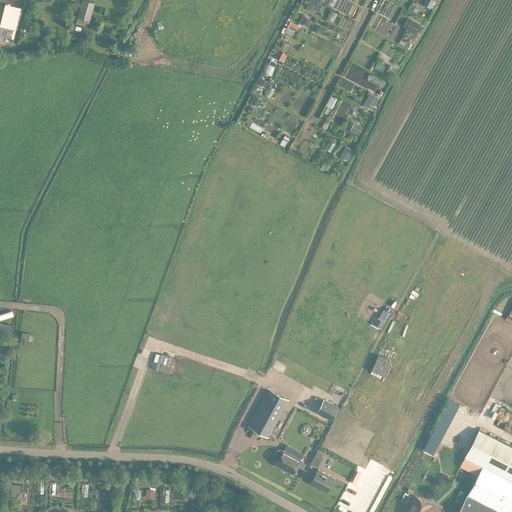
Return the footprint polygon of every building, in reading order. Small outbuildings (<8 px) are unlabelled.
[(86,0),(82,0),(76,23),(89,27),(95,2),(86,0)] [(315,11),(319,3),(313,0),(309,0),(306,7),(315,11)] [(434,1),(432,0),(427,0),(424,5),(430,8),(434,1)] [(5,12),(0,27),(0,41),(9,44),(18,16),(5,12)] [(311,20),(302,15),(298,22),(307,26),(311,20)] [(405,29),(405,30),(415,35),(420,25),(410,20),(410,21),(405,29)] [(290,21),(288,26),(296,30),(299,25),(290,21)] [(284,53),(281,51),(280,50),(276,58),(283,62),(287,55),(284,53)] [(391,66),(387,73),(392,76),(396,69),(391,66)] [(383,87),(386,80),(370,74),(368,81),(383,87)] [(265,88),(268,82),(261,79),(258,84),(265,88)] [(379,98),(370,93),(365,102),(375,107),(376,104),(379,98)] [(254,95),(250,103),(257,107),(262,99),(254,95)] [(327,106),(333,108),(336,98),(330,96),(327,106)] [(354,123),(350,131),(358,135),(362,128),(354,123)] [(341,155),(349,159),(353,151),(345,146),(341,155)] [(324,162),(321,168),(327,170),(329,165),(324,162)] [(383,321),(388,313),(383,310),(378,318),(383,321)] [(380,329),(384,322),(383,321),(378,318),(376,318),(373,325),(379,328),(380,329)] [(0,323),(0,336),(12,337),(13,325),(0,323)] [(160,354),(160,355),(157,363),(155,362),(153,369),(159,371),(168,374),(173,359),(160,354)] [(251,426),(268,436),(287,400),(270,391),(251,426)] [(431,438),(441,443),(459,404),(449,399),(431,438)] [(331,420),(337,408),(323,400),(317,412),(331,420)] [(511,511),(511,447),(478,430),(459,467),(477,476),(457,511),(511,511)] [(275,464),(293,474),(300,460),(283,450),(282,451),(279,450),(276,451),(274,454),(275,458),(277,460),(275,464)] [(310,483),(312,485),(319,489),(320,488),(326,491),(326,492),(334,478),(318,470),(310,483)] [(12,494),(20,494),(20,485),(13,484),(12,494)] [(187,484),(183,492),(193,497),(197,490),(187,484)] [(101,492),(101,494),(110,495),(111,488),(102,486),(101,492)] [(147,490),(145,498),(154,499),(155,491),(147,490)] [(412,506),(408,511),(439,511),(440,510),(431,506),(432,505),(422,500),(414,496),(410,505),(412,506)]
